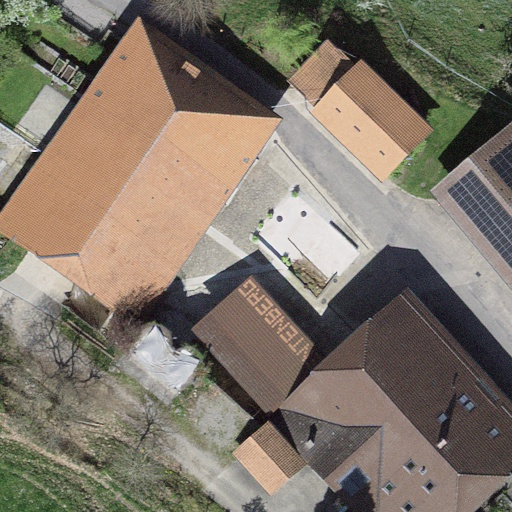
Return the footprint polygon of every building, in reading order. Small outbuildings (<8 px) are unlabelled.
[(248,127),(138,50),(93,114),(103,121),(68,170),(50,157),(4,222),(122,306),(248,127)] [(299,87),(387,173),(422,137),(335,51),(299,87)] [(511,139),(460,183),(511,245),(511,139)] [(200,337),(279,423),(333,374),(254,288),(200,337)] [(333,374),(279,423),(279,424),(359,511),(448,511),(511,454),(511,451),(392,321),(333,374)] [(242,454),(272,488),(298,465),(268,431),(242,454)]
